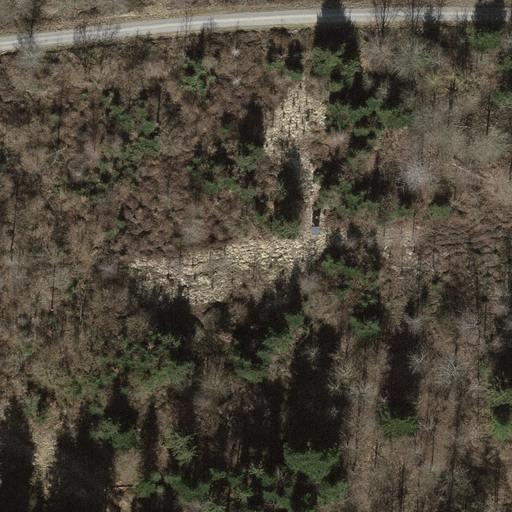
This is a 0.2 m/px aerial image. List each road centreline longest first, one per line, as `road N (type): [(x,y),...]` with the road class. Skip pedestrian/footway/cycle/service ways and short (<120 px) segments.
road 1 (track): [(511,14),(190,24),(0,43)]
road 2 (track): [(119,511),(0,420)]
